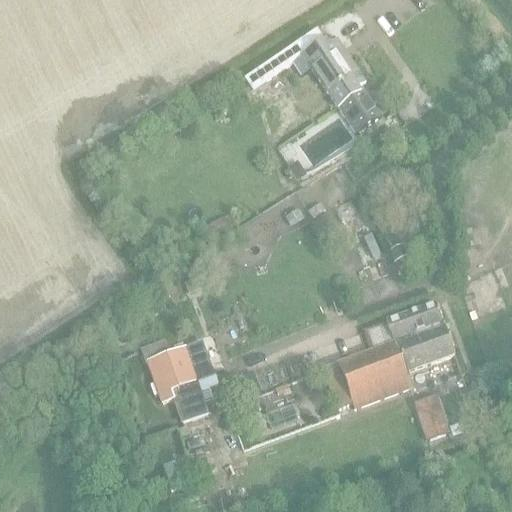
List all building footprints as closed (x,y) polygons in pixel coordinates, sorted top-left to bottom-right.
[(358,86),(365,81),(336,38),(327,44),(324,40),(302,55),(339,108),(363,92),(358,86)] [(328,208),(351,249),(373,237),(350,196),(328,208)] [(351,407),(352,411),(411,387),(407,376),(454,357),(432,304),(361,333),(369,352),(321,371),(336,413),(351,407)] [(202,343),(169,355),(164,342),(140,352),(153,385),(150,387),(154,398),(158,397),(161,406),(172,402),(181,426),(208,416),(203,402),(212,399),(209,390),(218,386),(202,343)] [(248,398),(250,402),(261,397),(252,374),(230,382),(238,402),(248,398)] [(414,405),(425,443),(448,436),(436,398),(414,405)] [(162,467),(171,492),(192,485),(183,461),(162,467)]
